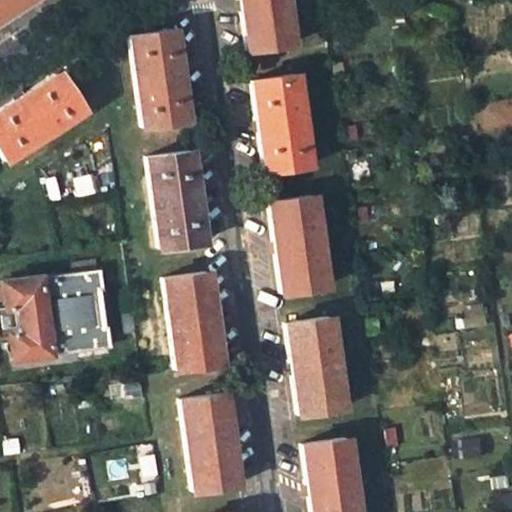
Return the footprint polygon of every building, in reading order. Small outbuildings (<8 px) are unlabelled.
[(0,0),(0,17),(27,0),(0,0)] [(236,0),(243,51),(288,45),(282,0),(236,0)] [(127,34),(139,125),(184,119),(171,27),(127,34)] [(0,104),(0,157),(2,160),(78,111),(52,71),(0,104)] [(248,81),(261,174),(304,166),(293,75),(248,81)] [(143,156),(156,247),(200,239),(188,149),(143,156)] [(72,198),(94,191),(89,172),(66,179),(72,198)] [(40,178),(42,202),(56,201),(54,177),(40,178)] [(264,202),(277,294),(322,287),(309,196),(264,202)] [(0,280),(0,298),(1,304),(0,304),(0,333),(3,333),(7,359),(107,347),(104,325),(100,326),(96,293),(99,292),(96,268),(0,280)] [(160,278),(172,370),(217,363),(204,271),(160,278)] [(465,329),(487,325),(483,303),(461,307),(465,329)] [(281,323),(295,414),(338,407),(326,318),(281,323)] [(106,400),(138,395),(135,381),(104,386),(106,400)] [(177,399),(189,490),(233,484),(221,393),(177,399)] [(0,440),(0,455),(16,453),(14,438),(0,440)] [(299,445),(307,511),(352,511),(343,438),(299,445)]
